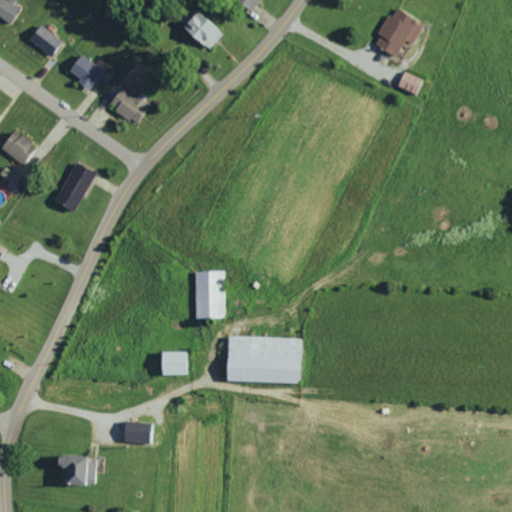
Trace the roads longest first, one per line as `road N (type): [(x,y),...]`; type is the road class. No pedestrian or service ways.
road 1 (secondary): [(297,0),(244,68),(140,165),(114,204),(8,428),(3,511)]
road 2 (residential): [(140,165),(0,65),(8,428)]
road 3 (track): [(511,318),(287,291),(62,315)]
